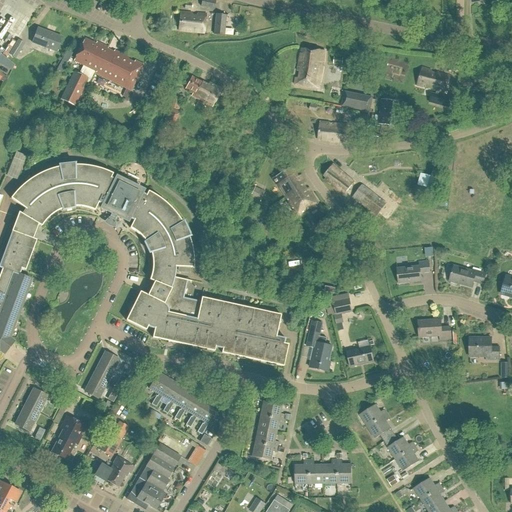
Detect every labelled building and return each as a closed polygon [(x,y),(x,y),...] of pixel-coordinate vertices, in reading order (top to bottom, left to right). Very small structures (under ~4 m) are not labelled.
[(202,0),(201,7),(214,9),(216,1),(210,0),(202,0)] [(197,18),(191,17),(191,15),(180,13),(178,31),(204,34),(205,16),(197,15),(197,18)] [(216,15),(214,34),(224,35),(226,16),(216,15)] [(32,43),(56,53),(61,38),(37,29),(32,43)] [(84,39),(74,61),(94,71),(93,73),(126,89),(130,91),(143,65),(134,60),(132,63),(126,60),(127,57),(113,51),(111,54),(106,51),(107,48),(96,42),(95,44),(84,39)] [(18,40),(9,54),(15,58),(24,44),(18,40)] [(324,62),(325,52),(301,49),(297,72),(300,72),(299,78),(296,78),(295,85),(319,89),(324,62)] [(67,71),(73,58),(65,54),(58,66),(67,71)] [(293,72),(296,58),(281,54),(277,68),(293,72)] [(424,89),(425,87),(433,90),(433,91),(444,94),(450,77),(438,73),(437,76),(432,74),(432,72),(423,69),(418,85),(417,87),(424,89)] [(60,99),(75,107),(88,79),(74,72),(60,99)] [(191,77),(184,90),(192,94),(191,96),(212,107),(221,90),(209,84),(208,86),(191,77)] [(41,89),(36,100),(48,106),(53,96),(41,89)] [(132,91),(130,91),(126,89),(122,97),(124,98),(123,101),(127,102),(132,91)] [(345,92),(342,107),(370,113),(373,98),(345,92)] [(164,124),(174,127),(179,111),(176,110),(180,98),(172,96),(169,107),(164,124)] [(487,103),(489,109),(502,105),(500,99),(487,103)] [(381,100),(378,124),(391,126),(394,101),(381,100)] [(360,114),(358,124),(368,126),(370,116),(360,114)] [(350,126),(320,122),(318,140),(347,144),(350,126)] [(156,142),(149,157),(181,173),(184,168),(174,164),(175,161),(170,159),(169,161),(157,155),(161,144),(156,142)] [(16,152),(14,158),(6,177),(17,181),(26,156),(16,152)] [(0,178),(8,157),(0,153),(0,178)] [(0,350),(3,347),(4,347),(5,347),(6,347),(6,346),(7,346),(8,346),(9,345),(9,344),(10,343),(10,342),(10,341),(10,340),(10,339),(9,339),(10,336),(14,324),(15,321),(16,320),(18,315),(19,311),(20,308),(21,306),(31,280),(23,277),(19,275),(22,269),(23,270),(25,271),(36,240),(33,239),(38,225),(41,227),(42,225),(43,224),(44,223),(45,221),(47,220),(48,219),(49,217),(50,216),(52,215),(53,214),(55,213),(56,212),(57,211),(59,211),(61,210),(62,209),(63,211),(74,208),(74,207),(77,207),(80,207),(82,207),(85,208),(87,208),(90,209),(92,210),(94,211),(98,203),(102,206),(101,209),(102,209),(103,209),(111,214),(109,219),(115,222),(117,217),(126,221),(128,222),(129,219),(133,221),(130,229),(132,230),(134,231),(136,233),(138,234),(140,236),(142,238),(144,240),(145,242),(144,243),(149,254),(151,253),(151,255),(151,256),(152,258),(152,260),(152,262),(152,263),(152,265),(152,267),(152,269),(152,270),(152,272),(151,274),(151,275),(150,277),(150,279),(149,280),(154,282),(147,296),(140,292),(126,321),(146,331),(148,327),(151,328),(154,329),(152,338),(214,352),(215,348),(222,349),(221,353),(283,367),(288,345),(284,344),(285,339),(276,337),(281,315),(201,298),(200,302),(183,298),(187,281),(191,282),(191,281),(174,278),(175,274),(175,273),(175,271),(176,267),(194,268),(194,264),(193,260),(193,256),(193,252),(192,248),(191,245),(190,241),(189,237),(190,237),(184,222),(182,223),(180,220),(179,218),(177,216),(175,213),(173,211),(171,209),(169,207),(167,205),(165,203),(163,201),(160,199),(158,197),(156,196),(153,194),(151,193),(148,192),(146,195),(142,193),(143,191),(143,190),(117,178),(116,177),(115,180),(111,178),(113,174),(110,173),(108,172),(106,171),(104,170),(101,169),(99,169),(97,168),(94,168),(92,167),(89,167),(87,166),(85,166),(82,166),(80,166),(77,165),(75,165),(75,164),(59,166),(59,167),(57,168),(54,168),(52,169),(50,170),(48,171),(45,172),(43,173),(41,174),(39,175),(36,176),(34,177),(32,178),(30,180),(28,181),(26,183),(24,184),(22,186),(21,187),(19,189),(17,191),(15,193),(14,195),(12,197),(11,199),(25,209),(22,214),(19,213),(11,232),(12,232),(0,263),(0,268),(2,269),(0,273),(0,350)] [(195,176),(200,167),(193,164),(189,174),(195,176)] [(330,185),(344,195),(354,183),(333,165),(324,176),(326,178),(325,180),(330,185)] [(278,185),(287,199),(294,194),(295,196),(302,192),(302,193),(307,190),(307,189),(304,184),(306,183),(301,175),(299,176),(293,167),(277,177),(280,183),(278,185)] [(430,176),(425,197),(435,199),(440,179),(430,176)] [(416,195),(421,182),(410,178),(405,192),(416,195)] [(353,197),(377,216),(387,204),(363,185),(353,197)] [(254,201),(259,190),(254,187),(249,199),(254,201)] [(294,194),(287,199),(297,216),(317,204),(313,196),(314,196),(309,188),(307,189),(307,190),(302,193),(302,192),(295,196),(294,194)] [(397,268),(399,284),(421,281),(420,274),(430,273),(429,261),(419,262),(419,265),(397,268)] [(454,267),(450,281),(451,282),(451,284),(455,285),(456,283),(472,288),(474,282),(484,285),(487,274),(473,270),(473,272),(454,267)] [(286,272),(283,281),(307,288),(310,279),(286,272)] [(112,273),(107,281),(113,284),(118,276),(112,273)] [(511,278),(506,277),(501,295),(511,297),(511,278)] [(336,315),(352,312),(350,299),(334,303),(336,315)] [(342,314),(334,316),(336,325),(338,331),(344,330),(342,324),(342,323),(344,323),(342,314)] [(329,361),(332,346),(325,345),(327,339),(319,337),(323,323),(313,321),(307,346),(315,348),(310,368),(328,372),(331,362),(329,361)] [(442,328),(441,321),(418,322),(419,338),(440,337),(440,341),(451,340),(450,328),(442,328)] [(486,361),(500,361),(500,348),(491,348),(492,339),(470,338),(469,357),(486,357),(486,361)] [(347,352),(350,367),(374,362),(369,339),(368,339),(368,341),(359,343),(360,349),(347,352)] [(105,352),(95,372),(108,379),(119,359),(105,352)] [(108,379),(95,372),(85,392),(98,399),(108,379)] [(158,394),(157,397),(156,397),(152,404),(155,407),(162,396),(160,395),(170,380),(159,372),(149,388),(158,394)] [(126,379),(120,376),(117,382),(123,385),(126,379)] [(169,401),(168,404),(163,411),(167,414),(173,404),(172,403),(181,387),(170,380),(160,395),(162,396),(169,401)] [(172,403),(173,404),(181,408),(179,411),(179,410),(175,418),(179,420),(185,411),(183,410),(193,394),(181,387),(172,403)] [(34,389),(25,407),(38,414),(47,396),(34,389)] [(192,415),(191,418),(186,425),(190,428),(196,418),(194,417),(204,401),(193,394),(183,410),(185,411),(192,415)] [(194,417),(196,418),(204,423),(202,425),(202,424),(197,432),(202,435),(207,425),(206,424),(216,408),(204,401),(194,417)] [(118,402),(110,415),(114,417),(122,404),(118,402)] [(263,402),(260,416),(284,421),(284,420),(285,416),(280,415),(282,406),(263,402)] [(360,415),(367,427),(388,414),(385,410),(381,413),(376,405),(360,415)] [(38,414),(25,407),(16,424),(29,431),(38,414)] [(380,436),(384,442),(395,435),(391,429),(386,422),(390,419),(388,414),(367,427),(375,439),(380,436)] [(77,446),(87,427),(67,416),(60,429),(63,431),(51,453),(66,461),(66,460),(71,462),(76,452),(72,450),(74,445),(77,446)] [(260,416),(257,430),(276,433),(278,425),(283,426),(284,421),(260,416)] [(120,440),(128,427),(120,422),(112,435),(107,432),(97,449),(111,457),(121,440),(120,440)] [(257,430),(254,443),(284,449),(284,448),(278,447),(279,443),(274,442),(276,433),(257,430)] [(203,435),(199,442),(207,446),(210,441),(211,439),(203,435)] [(395,435),(384,442),(395,460),(416,447),(413,443),(409,445),(404,438),(398,441),(395,435)] [(160,443),(129,494),(156,510),(166,494),(162,492),(169,480),(167,479),(186,448),(165,436),(161,443),(160,443)] [(183,446),(190,450),(194,443),(187,439),(183,446)] [(277,453),(277,452),(283,453),(284,449),(254,443),(251,457),(270,461),(272,452),(277,453)] [(395,460),(403,472),(419,462),(414,454),(418,451),(416,447),(395,460)] [(130,473),(134,467),(116,457),(111,464),(113,465),(110,470),(100,465),(94,476),(104,482),(105,480),(118,487),(124,476),(126,477),(128,472),(130,473)] [(331,465),(323,465),(323,485),(337,484),(337,460),(331,460),(331,465)] [(337,460),(337,484),(351,484),(351,465),(342,465),(342,460),(337,460)] [(309,485),(309,461),(303,461),(304,466),(295,466),(295,485),(309,485)] [(314,461),(309,461),(309,485),(323,485),(323,465),(314,466),(314,461)] [(391,487),(398,483),(394,476),(387,480),(391,487)] [(413,489),(421,501),(442,488),(439,483),(435,486),(430,478),(413,489)] [(173,480),(168,488),(172,490),(177,482),(173,480)] [(0,511),(10,511),(20,493),(0,483),(0,511)] [(421,501),(428,511),(429,511),(445,502),(440,495),(444,492),(442,488),(421,501)] [(257,499),(249,510),(251,511),(259,511),(265,504),(257,499)] [(274,501),(266,511),(289,511),(290,511),(289,511),(288,510),(276,502),(274,501)] [(429,511),(455,511),(457,511),(454,507),(450,510),(445,502),(429,511)]
